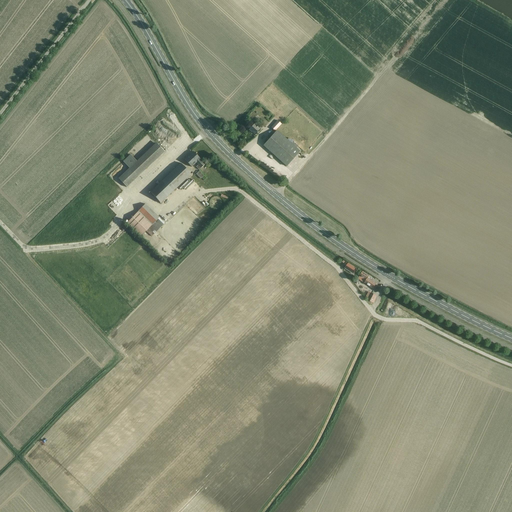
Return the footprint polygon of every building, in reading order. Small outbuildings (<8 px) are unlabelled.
[(279,110),(290,100),(288,98),(282,102),(276,106),(279,110)] [(274,130),(281,123),(277,120),(271,127),(274,130)] [(252,132),(255,134),(261,127),(258,124),(257,126),(254,124),(249,130),(251,133),(252,132)] [(166,132),(170,136),(175,132),(171,128),(166,132)] [(263,146),(286,166),(299,151),(277,131),(263,146)] [(101,195),(109,204),(164,152),(156,143),(136,161),(130,155),(123,162),(129,168),(101,195)] [(201,167),(204,165),(199,159),(200,159),(193,151),(184,159),(187,162),(185,163),(187,165),(188,164),(191,167),(196,162),(198,164),(196,167),(199,169),(201,167)] [(160,203),(191,174),(180,163),(159,183),(157,181),(155,182),(157,185),(150,192),(160,203)] [(120,175),(125,170),(121,166),(116,171),(120,175)] [(123,200),(119,204),(116,202),(120,198),(119,197),(112,204),(121,213),(125,209),(123,207),(126,204),(123,200)] [(164,223),(145,204),(141,200),(122,218),(127,223),(141,236),(146,231),(152,236),(164,223)] [(357,269),(348,263),(345,268),(353,274),(357,269)] [(368,278),(368,276),(362,272),(359,277),(364,279),(363,281),(365,283),(364,283),(373,288),(376,283),(367,278),(368,278)]
